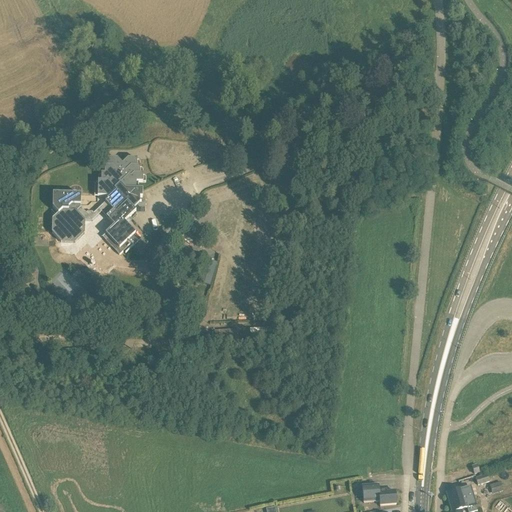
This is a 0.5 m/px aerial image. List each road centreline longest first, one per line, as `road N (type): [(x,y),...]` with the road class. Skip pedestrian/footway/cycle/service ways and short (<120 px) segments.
road 1 (primary): [(511,171),(448,321),(426,453)]
road 2 (primary): [(426,453),(450,355),(511,209)]
